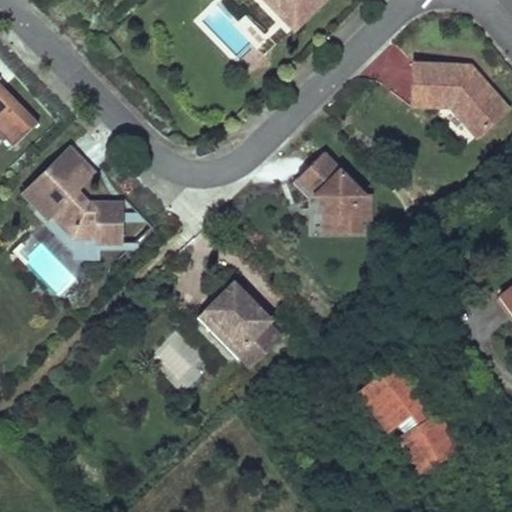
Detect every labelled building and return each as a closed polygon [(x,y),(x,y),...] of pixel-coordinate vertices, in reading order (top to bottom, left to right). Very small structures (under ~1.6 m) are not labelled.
[(292,0),(307,15),(322,0),(292,0)] [(497,69),(491,63),(494,61),(484,51),(428,50),(427,90),(466,90),(493,119),(510,103),(501,93),(511,82),(511,80),(502,69),(497,69)] [(502,69),(494,61),(491,63),(497,69),(502,69)] [(0,131),(16,147),(40,122),(5,88),(2,91),(0,89),(0,80),(2,79),(0,77),(0,131)] [(510,103),(511,101),(511,82),(501,93),(510,103)] [(382,183),(338,141),(313,167),(340,193),(341,209),(358,209),(359,219),(379,219),(379,207),(379,186),(382,183)] [(92,169),(68,145),(51,163),(75,187),(92,169)] [(120,239),(120,199),(88,199),(75,187),(51,163),(22,192),(37,206),(46,216),(50,212),(73,235),(97,234),(97,239),(120,239)] [(389,207),(388,179),(382,183),(379,186),(379,207),(389,207)] [(97,239),(97,234),(73,235),(50,212),(46,216),(37,206),(34,209),(75,250),(97,250),(97,239)] [(359,219),(358,209),(341,209),(341,219),(359,219)] [(252,273),(241,262),(237,265),(249,276),(252,273)] [(259,347),(290,316),(275,302),(279,299),(252,273),(249,276),(237,265),(213,290),(250,326),(244,333),(259,347)] [(511,275),(493,289),(511,314),(511,275)] [(250,326),(213,290),(207,297),(244,333),(250,326)] [(187,388),(210,364),(175,330),(151,355),(187,388)] [(425,393),(397,353),(361,380),(390,419),(400,411),(404,417),(388,428),(410,465),(456,440),(433,404),(428,406),(421,396),(425,393)] [(390,419),(361,380),(354,386),(383,425),(390,419)]
